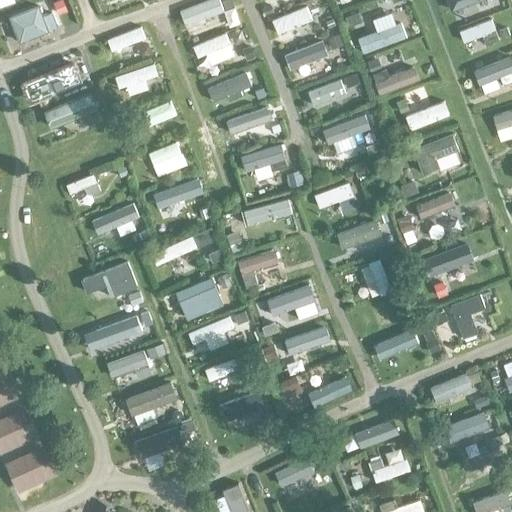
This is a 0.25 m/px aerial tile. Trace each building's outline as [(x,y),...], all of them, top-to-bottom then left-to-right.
[(62,0),(61,0),(54,3),(59,13),(67,11),(62,0)] [(218,0),(198,0),(175,8),(180,24),(222,10),(218,0)] [(232,0),(222,0),(226,9),(235,6),(232,0)] [(358,0),(363,11),(384,1),(383,0),(358,0)] [(283,40),(304,31),(299,20),(305,17),(299,4),(261,21),(268,35),(278,30),(283,40)] [(39,5),(11,16),(20,41),(58,27),(52,12),(43,16),(39,5)] [(359,11),(350,15),(353,25),(363,21),(359,11)] [(336,25),(333,18),(326,21),(329,28),(336,25)] [(491,18),(460,30),(464,41),(482,35),(486,44),(499,39),(491,18)] [(390,22),(369,28),(375,48),(396,42),(390,22)] [(104,50),(140,40),(136,26),(101,36),(104,50)] [(508,27),(499,30),(502,38),(511,35),(508,27)] [(226,32),(194,45),(198,56),(208,52),(212,61),(232,53),(228,44),(230,43),(226,32)] [(338,34),(328,38),(331,46),(341,42),(338,34)] [(285,68),(324,54),(318,38),(279,53),(285,68)] [(142,57),(152,54),(149,45),(139,49),(142,57)] [(251,45),(243,48),(248,59),(255,55),(251,45)] [(511,62),(510,56),(475,70),(481,83),(501,76),(504,84),(511,81),(511,71),(511,62)] [(76,58),(23,80),(31,100),(84,77),(76,58)] [(379,58),(368,62),(372,73),(384,69),(379,58)] [(154,63),(115,76),(119,87),(128,84),(131,95),(149,89),(146,78),(158,74),(154,63)] [(380,96),(420,80),(415,65),(390,75),(386,68),(373,73),(376,82),(375,82),(380,96)] [(206,102),(244,85),(238,70),(200,87),(206,102)] [(355,72),(344,76),(349,87),(359,83),(355,72)] [(298,105),(345,87),(340,73),(293,92),(298,105)] [(263,86),(254,89),(258,98),(266,95),(263,86)] [(164,99),(136,111),(142,126),(171,114),(164,99)] [(405,99),(397,102),(401,112),(409,108),(405,99)] [(405,128),(445,113),(439,99),(400,114),(405,128)] [(225,117),(230,132),(266,120),(262,105),(225,117)] [(511,109),(495,115),(499,128),(511,123),(511,109)] [(98,110),(88,114),(92,122),(101,119),(98,110)] [(332,148),(360,138),(351,114),(309,129),(314,143),(328,138),(332,148)] [(279,124),(272,127),(274,133),(281,130),(279,124)] [(89,133),(54,146),(59,158),(94,145),(89,133)] [(453,134),(414,148),(424,174),(439,168),(436,159),(456,151),(459,150),(453,134)] [(151,176),(181,164),(171,139),(141,151),(151,176)] [(134,142),(125,146),(128,154),(138,150),(134,142)] [(280,143),(242,155),(246,169),(272,161),(275,169),(287,165),(280,143)] [(360,179),(370,176),(365,163),(356,166),(360,179)] [(125,166),(118,168),(120,176),(128,173),(125,166)] [(291,187),(303,184),(301,171),(288,174),(291,187)] [(94,174),(67,184),(70,193),(86,187),(89,195),(100,190),(97,182),(94,174)] [(149,189),(154,203),(193,189),(188,175),(149,189)] [(414,179),(402,183),(407,195),(418,190),(414,179)] [(318,220),(354,207),(344,180),(308,193),(318,220)] [(448,192),(409,202),(412,218),(452,207),(448,192)] [(244,232),(287,222),(283,207),(240,217),(244,232)] [(208,208),(198,212),(202,222),(211,218),(208,208)] [(385,213),(378,216),(380,223),(388,221),(385,213)] [(413,227),(408,213),(398,217),(402,231),(413,227)] [(370,221),(334,229),(337,244),(374,236),(370,221)] [(143,229),(134,231),(138,240),(146,237),(143,229)] [(238,232),(229,235),(234,249),(243,245),(238,232)] [(213,261),(225,256),(221,247),(209,253),(213,261)] [(273,249),(237,260),(246,288),(257,284),(253,271),(277,263),(273,249)] [(390,253),(383,256),(386,263),(393,261),(390,253)] [(363,285),(381,278),(374,260),(356,267),(363,285)] [(128,261),(83,278),(87,290),(106,283),(111,296),(138,286),(128,261)] [(227,274),(219,278),(223,287),(231,283),(227,274)] [(207,279),(178,291),(184,305),(200,298),(204,309),(222,302),(217,290),(212,277),(207,279)] [(440,282),(435,284),(439,296),(448,293),(443,280),(440,282)] [(139,289),(128,293),(132,302),(143,298),(139,289)] [(480,294),(451,305),(464,339),(479,333),(471,313),(485,308),(480,294)] [(384,302),(371,304),(374,323),(387,321),(384,302)] [(238,323),(248,319),(245,309),(234,314),(238,323)] [(435,314),(437,320),(447,316),(444,310),(435,314)] [(147,311),(140,314),(146,327),(152,324),(147,311)] [(124,334),(119,312),(93,319),(98,341),(124,334)] [(182,344),(229,330),(225,317),(178,331),(182,344)] [(275,323),(263,327),(266,336),(278,332),(275,323)] [(409,331),(371,349),(377,360),(414,342),(409,331)] [(431,351),(441,347),(436,337),(427,341),(431,351)] [(151,355),(166,351),(163,341),(148,346),(151,355)] [(294,368),(329,355),(323,341),(289,354),(294,368)] [(266,358),(278,354),(273,342),(262,346),(266,358)] [(144,350),(108,362),(113,376),(136,368),(139,375),(151,371),(148,363),(149,363),(144,350)] [(233,353),(197,364),(202,379),(238,367),(233,353)] [(478,370),(468,374),(471,381),(481,377),(478,370)] [(497,370),(491,372),(493,381),(500,379),(497,370)] [(301,386),(295,373),(279,380),(285,393),(301,386)] [(342,375),(307,389),(314,404),(348,389),(342,375)] [(467,377),(428,392),(432,402),(470,387),(467,377)] [(168,379),(120,399),(127,415),(175,395),(168,379)] [(254,380),(247,382),(250,389),(256,387),(254,380)] [(232,421),(230,416),(261,404),(255,389),(214,404),(222,425),(232,421)] [(477,407),(488,402),(486,396),(474,400),(477,407)] [(443,436),(496,425),(493,409),(440,421),(443,436)] [(177,410),(173,412),(172,415),(172,419),(174,422),(183,419),(183,416),(181,412),(177,410)] [(273,413),(261,417),(265,426),(276,422),(273,413)] [(186,428),(195,425),(191,416),(182,420),(186,428)] [(138,448),(169,438),(165,425),(133,435),(138,448)] [(329,439),(332,447),(341,443),(338,435),(329,439)] [(492,447),(504,443),(501,435),(490,439),(492,447)] [(490,450),(457,461),(462,474),(494,463),(490,450)] [(312,462),(322,458),(318,452),(310,456),(312,462)] [(381,459),(368,463),(371,471),(383,467),(381,459)] [(21,466),(26,483),(36,479),(30,463),(21,466)] [(274,478),(280,491),(310,477),(304,463),(274,478)] [(360,475),(352,477),(355,486),(363,484),(360,475)] [(250,511),(238,481),(222,487),(232,511),(250,511)] [(511,487),(473,501),(476,511),(486,511),(498,508),(499,511),(509,511),(511,511),(509,504),(511,502),(511,487)] [(360,500),(363,507),(370,505),(367,497),(360,500)] [(395,498),(380,503),(383,511),(423,511),(424,511),(420,498),(397,505),(395,498)] [(113,511),(107,510),(109,505),(100,501),(95,511),(113,511)]
